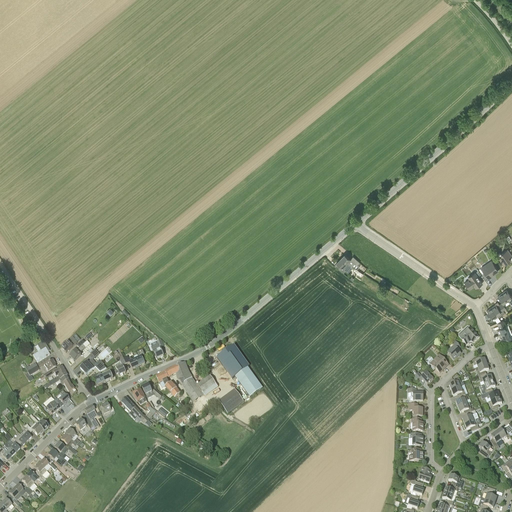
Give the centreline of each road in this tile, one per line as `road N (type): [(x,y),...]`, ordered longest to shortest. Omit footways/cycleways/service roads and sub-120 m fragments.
road 1 (tertiary): [(92,401),(210,345),(355,223)]
road 2 (tertiary): [(355,223),(511,81)]
road 3 (residential): [(92,401),(0,264)]
road 4 (residential): [(474,307),(355,223)]
road 5 (tertiary): [(0,487),(92,401)]
